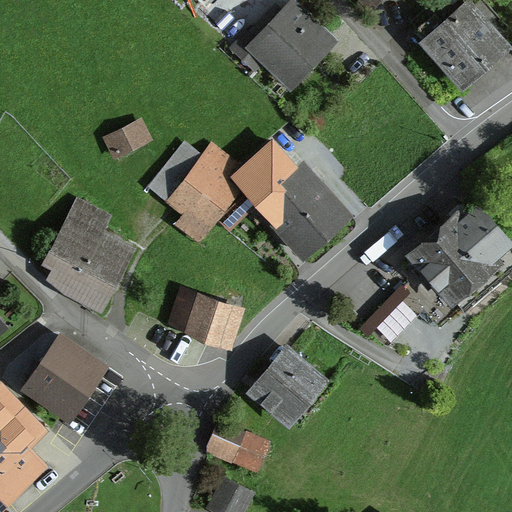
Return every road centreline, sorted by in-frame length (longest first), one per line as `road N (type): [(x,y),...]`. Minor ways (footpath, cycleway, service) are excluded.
road 1 (unclassified): [(188,392),(225,369),(511,118)]
road 2 (residential): [(61,309),(188,392)]
